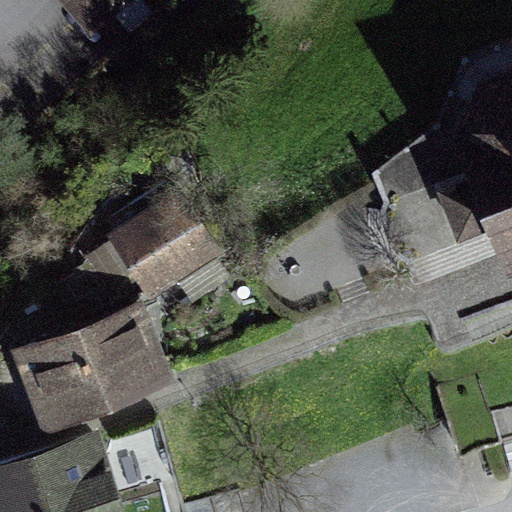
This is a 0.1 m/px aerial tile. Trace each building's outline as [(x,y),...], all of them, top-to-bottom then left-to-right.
[(57,0),(92,39),(136,0),(57,0)] [(511,71),(479,86),(454,148),(509,284),(511,285),(511,71)] [(172,195),(106,237),(151,300),(216,258),(172,195)] [(142,302),(12,353),(42,438),(177,385),(142,302)] [(100,432),(0,465),(0,511),(169,511),(161,479),(119,494),(100,432)]
